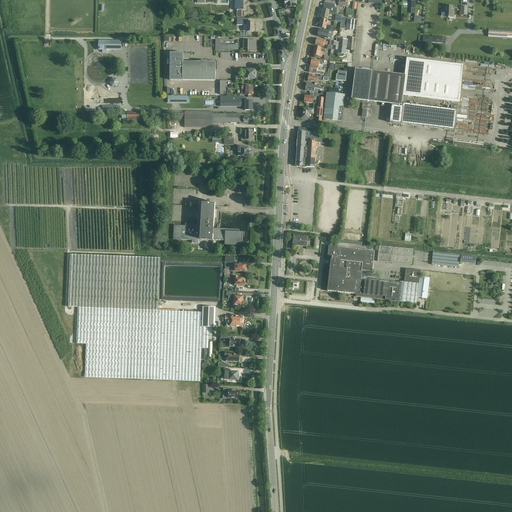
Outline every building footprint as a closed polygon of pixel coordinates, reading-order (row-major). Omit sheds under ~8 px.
[(234,9),(234,11),(237,11),(237,17),(244,17),(244,11),(247,11),(247,0),(230,0),(231,1),(235,1),(234,9)] [(296,6),(294,0),(283,0),(286,9),(296,6)] [(334,9),(335,5),(324,3),(321,18),(327,19),(329,13),(334,15),(334,14),(333,13),(334,9)] [(444,6),(444,11),(445,11),(445,13),(445,17),(449,17),(449,18),(449,17),(453,18),(454,11),(452,11),(452,7),(444,6)] [(236,18),(236,23),(237,23),(237,25),(244,25),(244,31),(246,31),(246,32),(247,32),(247,33),(240,33),(240,36),(252,37),(252,32),(254,32),(254,22),(248,22),(248,18),(236,18)] [(321,19),(319,27),(326,29),(327,21),(321,19)] [(347,20),(346,29),(355,30),(356,30),(357,20),(347,19),(347,20)] [(317,36),(324,38),(324,39),(327,40),(328,31),(319,29),(318,30),(318,31),(318,32),(317,36)] [(511,30),(488,29),(488,37),(511,38),(511,30)] [(329,40),(329,44),(331,44),(331,45),(336,46),(335,50),(338,50),(337,53),(337,55),(338,56),(340,57),(341,57),(343,57),(344,56),(344,54),(345,54),(346,48),(347,48),(348,40),(339,39),(339,37),(336,36),(336,42),(335,42),(335,41),(332,41),(329,40)] [(423,42),(446,44),(446,37),(423,36),(423,42)] [(215,39),(215,51),(232,51),(232,53),(234,53),(238,53),(238,45),(221,44),(221,39),(215,39)] [(316,39),(315,45),(323,47),(324,45),(327,45),(328,42),(324,41),(325,40),(316,39)] [(243,40),(243,48),(248,48),(248,51),(256,51),(256,41),(243,40)] [(121,41),(98,41),(98,50),(102,50),(102,53),(106,53),(106,50),(121,50),(121,41)] [(314,46),(312,55),(322,58),(323,53),(320,52),(321,48),(314,46)] [(183,53),(170,52),(170,63),(170,70),(170,72),(170,81),(182,81),(216,81),(216,79),(216,63),(207,63),(207,61),(199,61),(199,63),(183,62),(183,53)] [(311,59),(310,65),(318,67),(319,63),(323,64),(324,62),(323,62),(324,60),(320,59),(320,60),(311,59)] [(355,69),(351,99),(369,101),(381,103),(381,106),(384,106),(385,103),(402,106),(403,94),(458,101),(462,66),(407,59),(405,75),(372,71),(355,69)] [(310,66),(308,72),(323,75),(324,72),(317,71),(317,68),(310,66)] [(256,79),(256,78),(257,78),(258,78),(258,77),(258,76),(258,75),(257,75),(257,74),(256,74),(256,70),(246,70),(246,79),(256,79)] [(317,80),(323,81),(327,82),(327,80),(328,78),(327,77),(328,73),(325,73),(324,77),(323,76),(323,77),(320,76),(320,77),(318,77),(318,76),(309,75),(307,81),(317,83),(317,80)] [(117,79),(112,79),(109,83),(112,87),(117,87),(119,83),(117,79)] [(315,89),(323,90),(323,87),(315,86),(307,84),(305,91),(314,93),(315,89)] [(241,95),(248,95),(248,97),(252,97),(252,95),(253,86),(246,86),(246,85),(242,85),(242,86),(241,86),(241,95)] [(305,96),(304,103),(313,104),(313,100),(316,100),(317,94),(310,93),(310,96),(305,96)] [(323,120),(337,121),(338,122),(341,122),(342,122),(343,107),(344,107),(345,95),(326,93),(323,120)] [(221,105),(224,105),(224,107),(244,107),(244,109),(245,109),(245,110),(252,111),(253,101),(245,101),(241,101),(241,97),(221,97),(221,105)] [(316,121),(322,121),(324,98),(319,98),(316,121)] [(454,131),(456,110),(403,104),(403,107),(392,106),(390,123),(454,131)] [(302,118),(308,119),(308,117),(312,118),(312,115),(313,115),(313,110),(303,109),(302,118)] [(184,112),(184,113),(178,113),(178,119),(184,119),(184,128),(212,128),(212,123),(239,123),(239,124),(244,124),(244,125),(249,125),(249,124),(252,124),(252,117),(244,117),(244,114),(240,114),(213,114),(213,112),(184,112)] [(298,132),(296,166),(303,167),(306,167),(314,168),(314,165),(315,165),(315,163),(314,163),(316,143),(324,143),(325,133),(316,132),(317,129),(299,128),(299,132),(298,132)] [(245,131),(242,130),(242,134),(245,134),(245,139),(252,139),(253,131),(248,131),(245,131)] [(238,154),(241,156),(241,157),(244,157),(244,158),(245,160),(248,160),(250,158),(250,157),(251,157),(251,156),(252,155),(252,153),(251,152),(249,152),(249,148),(244,148),(242,148),(242,147),(238,147),(238,153),(238,154)] [(173,239),(192,241),(192,243),(198,244),(198,238),(200,239),(200,240),(225,241),(224,245),(242,246),(242,242),(243,233),(239,233),(239,230),(220,229),(214,229),(215,207),(215,204),(202,203),(201,227),(199,227),(199,224),(185,224),(185,226),(174,225),(173,239)] [(306,247),(307,237),(293,235),(292,245),(306,247)] [(355,297),(361,298),(375,299),(380,300),(385,300),(411,303),(415,303),(417,284),(418,284),(419,271),(415,270),(405,269),(404,282),(399,282),(395,281),(395,282),(364,278),(364,275),(361,275),(362,271),(372,272),(374,251),(338,247),(329,246),(327,257),(331,257),(331,259),(327,291),(356,294),(355,297)] [(379,246),(377,261),(409,265),(411,250),(379,246)] [(432,263),(432,265),(458,268),(460,255),(433,252),(433,253),(432,263)] [(70,255),(68,307),(77,308),(76,344),(86,344),(84,377),(200,382),(201,348),(208,349),(208,340),(211,340),(212,328),(214,328),(215,308),(203,307),(202,313),(158,311),(160,259),(70,255)] [(461,255),(460,262),(475,264),(476,256),(461,255)] [(245,272),(245,271),(246,270),(246,269),(245,268),(245,264),(235,264),(232,264),(232,271),(235,271),(235,272),(245,272)] [(244,286),(245,285),(245,283),(245,282),(244,282),(244,281),(243,281),(243,278),(238,278),(238,277),(234,277),(234,278),(232,278),(229,277),(229,278),(228,284),(231,284),(234,284),(234,285),(244,286)] [(420,277),(417,297),(427,298),(428,292),(428,290),(429,278),(420,277)] [(233,300),(233,301),(232,301),(232,302),(231,304),(232,305),(233,305),(233,306),(242,307),(243,306),(243,305),(243,303),(243,296),(233,295),(233,296),(233,293),(226,292),(226,296),(228,296),(228,299),(233,300)] [(242,317),(225,316),(225,321),(226,321),(226,326),(230,327),(242,327),(242,326),(242,325),(242,323),(242,322),(242,317)] [(226,339),(226,344),(225,344),(224,348),(229,348),(229,347),(240,348),(240,345),(242,346),(242,341),(240,340),(240,339),(230,339),(230,335),(224,335),(220,335),(220,339),(226,339)] [(225,357),(226,357),(225,362),(228,362),(228,361),(233,361),(233,362),(234,362),(239,362),(239,361),(240,361),(240,359),(239,358),(239,356),(236,355),(228,354),(229,354),(225,353),(225,357)] [(223,372),(225,372),(225,379),(228,380),(238,381),(238,380),(239,380),(239,375),(238,375),(238,372),(229,371),(229,369),(224,368),(223,372)] [(238,391),(229,391),(229,390),(223,389),(223,399),(232,400),(232,399),(238,399),(238,391)]
